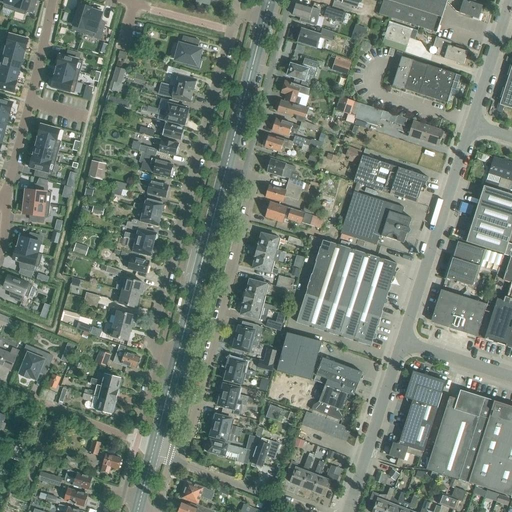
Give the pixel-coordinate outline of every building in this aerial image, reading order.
[(2,8),(13,12),(17,0),(0,0),(0,2),(4,3),(2,8)] [(17,0),(13,12),(14,12),(25,15),(27,11),(32,13),(36,0),(35,0),(17,0)] [(382,0),(378,14),(436,33),(440,18),(440,17),(441,18),(446,0),(382,0)] [(463,0),(458,13),(477,20),(482,7),(463,0)] [(83,34),(91,9),(91,8),(89,8),(90,6),(82,3),(82,5),(79,5),(76,13),(71,11),(67,24),(73,26),(71,30),(83,34)] [(300,19),(299,22),(315,27),(319,12),(312,10),(312,9),(296,4),(294,10),(292,11),(292,13),(293,15),(292,17),(300,19)] [(91,9),(83,34),(100,39),(105,23),(99,22),(102,13),(100,12),(100,10),(93,8),(93,9),(93,10),(91,9)] [(342,23),(345,15),(326,9),(323,17),(342,23)] [(411,31),(388,24),(381,45),(404,53),(411,31)] [(355,25),(351,39),(357,41),(359,37),(363,39),(367,29),(355,25)] [(334,33),(322,30),(320,35),(301,29),(300,32),(298,32),(296,37),(298,38),(297,42),(316,48),(320,37),(332,41),(334,33)] [(6,46),(24,51),(25,51),(28,40),(9,35),(6,46)] [(186,66),(199,69),(201,60),(198,60),(201,50),(197,48),(199,41),(183,37),(181,44),(179,44),(175,60),(187,63),(186,66)] [(466,52),(449,46),(450,43),(436,38),(433,47),(439,49),(437,57),(462,65),(466,52)] [(6,46),(4,55),(22,60),(24,51),(6,46)] [(60,55),(57,67),(80,73),(80,72),(83,61),(80,61),(78,60),(80,54),(68,51),(66,57),(60,55)] [(124,60),(126,53),(120,51),(118,58),(124,60)] [(0,54),(0,66),(19,71),(22,60),(4,55),(0,54)] [(329,70),(347,75),(351,62),(333,57),(329,70)] [(392,86),(404,90),(418,94),(448,104),(448,103),(447,103),(452,89),(456,91),(460,77),(457,75),(427,66),(413,62),(413,61),(401,58),(392,86)] [(305,86),(306,81),(303,80),(305,75),(313,77),(318,62),(306,59),(304,65),(303,68),(290,64),(287,76),(295,78),(293,82),(305,86)] [(511,64),(499,105),(511,109),(511,64)] [(0,66),(0,76),(16,81),(19,71),(0,66)] [(57,67),(55,76),(77,82),(80,73),(57,67)] [(121,84),(125,70),(116,67),(112,82),(113,82),(121,84)] [(168,67),(167,73),(173,74),(172,75),(176,76),(175,81),(171,80),(170,86),(193,92),(194,86),(196,86),(196,82),(196,81),(196,80),(189,78),(190,73),(180,70),(174,69),(168,67)] [(0,89),(13,93),(16,81),(0,76),(0,89)] [(54,76),(51,87),(74,94),(77,83),(77,82),(55,76),(54,76)] [(300,86),(285,81),(281,93),(285,95),(284,101),(297,105),(300,97),(297,96),(298,92),(306,95),(308,88),(300,86)] [(161,84),(158,94),(173,98),(172,101),(178,103),(179,100),(190,102),(191,101),(192,100),(193,98),(192,96),(193,92),(170,86),(161,84)] [(119,106),(121,100),(109,97),(107,102),(119,106)] [(353,124),(360,103),(340,97),(336,110),(348,114),(345,122),(353,124)] [(161,98),(158,109),(165,111),(165,112),(186,117),(187,116),(188,115),(189,112),(188,110),(188,109),(178,106),(178,103),(172,101),(169,101),(161,98)] [(0,112),(9,114),(12,103),(0,99),(0,112)] [(317,127),(303,122),(307,110),(280,101),(279,106),(277,107),(276,110),(277,111),(277,112),(292,117),(293,115),(297,117),(295,120),(301,122),(300,127),(315,131),(317,127)] [(355,119),(378,126),(380,119),(395,124),(398,116),(360,104),(355,119)] [(148,107),(146,112),(158,115),(157,119),(163,121),(163,120),(184,125),(185,123),(186,123),(187,119),(186,118),(186,117),(165,112),(165,111),(158,109),(148,107)] [(0,112),(0,122),(6,124),(9,114),(0,112)] [(298,127),(275,120),(272,131),(288,136),(288,135),(292,136),(294,131),(297,132),(298,127)] [(408,137),(439,147),(444,131),(413,121),(408,137)] [(181,140),(184,129),(165,124),(157,122),(156,127),(163,129),(161,135),(162,135),(181,140)] [(41,125),(38,137),(56,141),(56,140),(59,130),(41,125)] [(139,133),(153,137),(154,131),(141,127),(139,133)] [(292,143),(276,138),(276,139),(268,136),(267,140),(265,141),(264,145),(265,146),(265,147),(280,152),(282,146),(286,147),(285,148),(290,149),(292,143)] [(311,139),(310,140),(294,136),(292,143),(302,146),(302,144),(319,149),(322,142),(311,139)] [(38,137),(36,147),(58,153),(61,142),(56,140),(56,141),(38,137)] [(176,156),(179,145),(161,140),(161,139),(155,138),(153,144),(159,146),(158,151),(176,156)] [(139,150),(138,152),(142,153),(145,153),(155,156),(157,150),(147,147),(140,145),(139,150)] [(36,147),(33,156),(55,163),(58,153),(36,147)] [(346,156),(349,158),(358,161),(362,152),(349,147),(346,156)] [(142,153),(139,162),(143,163),(141,170),(153,173),(170,177),(170,176),(171,177),(172,176),(174,171),(173,169),(172,169),(173,166),(154,161),(155,156),(145,153),(142,153)] [(315,162),(317,155),(309,153),(307,160),(315,162)] [(33,156),(29,168),(36,170),(35,175),(46,179),(48,173),(52,174),(55,163),(33,156)] [(362,156),(354,183),(417,204),(421,192),(424,193),(425,190),(426,190),(427,187),(426,187),(429,178),(362,156)] [(466,243),(504,255),(511,230),(511,163),(494,157),(489,174),(501,178),(497,191),(484,186),(466,243)] [(289,178),(291,171),(294,172),(295,168),(285,164),(271,160),(267,172),(281,176),(289,178)] [(92,161),(88,177),(100,180),(104,164),(101,163),(93,161),(92,161)] [(25,190),(24,202),(50,205),(51,193),(47,193),(47,187),(48,181),(39,178),(36,185),(35,185),(34,191),(25,190)] [(289,178),(287,185),(301,189),(303,183),(289,178)] [(138,184),(149,187),(147,193),(165,198),(168,186),(150,182),(151,181),(139,179),(138,184)] [(301,189),(287,185),(285,191),(269,186),(266,198),(282,202),(284,196),(298,200),(301,189)] [(121,197),(123,190),(115,188),(113,195),(121,197)] [(83,197),(90,199),(92,190),(86,189),(83,197)] [(401,216),(404,208),(354,192),(340,234),(377,246),(379,238),(381,239),(382,237),(404,244),(407,234),(405,233),(407,228),(409,229),(412,219),(401,216)] [(164,204),(152,201),(153,198),(144,196),(143,199),(146,199),(143,210),(161,215),(164,204)] [(24,202),(23,214),(32,215),(31,221),(43,222),(44,216),(49,217),(50,205),(24,202)] [(268,209),(265,217),(266,217),(282,222),(283,219),(283,218),(287,219),(290,210),(286,209),(287,208),(270,203),(270,202),(269,204),(268,205),(267,208),(268,209)] [(93,205),(92,212),(102,215),(104,208),(93,205)] [(290,210),(287,219),(290,220),(300,223),(308,225),(322,230),(325,221),(326,216),(318,213),(317,218),(311,216),(291,209),(290,210)] [(143,210),(140,221),(138,220),(137,225),(147,227),(148,223),(158,226),(161,215),(143,210)] [(124,237),(135,240),(153,245),(156,234),(146,231),(147,227),(137,225),(136,229),(138,229),(137,235),(124,231),(122,237),(124,237)] [(259,239),(257,245),(275,249),(277,242),(279,243),(280,238),(262,233),(260,239),(259,239)] [(20,237),(17,248),(38,254),(40,243),(42,237),(30,234),(29,239),(20,237)] [(121,246),(133,249),(132,251),(150,256),(153,245),(135,240),(123,237),(121,246)] [(287,242),(302,247),(304,242),(289,237),(287,242)] [(296,322),(371,347),(398,265),(323,241),(296,322)] [(448,270),(445,279),(474,288),(480,268),(485,251),(458,242),(453,257),(452,256),(449,266),(451,266),(450,271),(448,270)] [(76,244),(74,251),(85,255),(87,250),(83,248),(84,246),(76,244)] [(274,254),(276,254),(285,257),(287,253),(277,250),(275,249),(257,245),(254,256),(272,261),(274,254)] [(16,248),(13,260),(22,262),(20,268),(33,271),(34,266),(39,267),(42,255),(38,254),(17,248),(16,248)] [(120,260),(129,263),(128,269),(132,270),(131,274),(143,277),(144,273),(146,273),(149,261),(132,257),(133,254),(122,252),(120,260)] [(493,313),(485,339),(506,346),(511,328),(511,257),(505,256),(503,255),(503,256),(498,273),(496,278),(504,280),(503,281),(504,281),(504,280),(511,282),(511,283),(507,298),(506,297),(504,301),(499,300),(499,299),(498,298),(497,298),(497,299),(497,300),(496,305),(495,305),(493,312),(493,313)] [(279,270),(272,268),(270,268),(272,261),(254,256),(253,262),(254,263),(252,268),(271,273),(277,275),(279,270)] [(106,272),(119,277),(121,271),(107,267),(106,271),(106,272)] [(37,279),(47,282),(48,277),(39,274),(37,279)] [(278,281),(293,285),(294,280),(279,276),(278,281)] [(4,288),(12,291),(10,297),(21,301),(24,296),(28,297),(31,289),(33,286),(8,277),(4,288)] [(121,291),(139,296),(143,283),(125,278),(121,291)] [(245,291),(263,296),(265,289),(267,289),(268,285),(250,280),(249,285),(247,286),(245,291)] [(291,291),(293,285),(278,281),(276,287),(291,291)] [(431,322),(477,337),(487,305),(441,290),(431,322)] [(115,302),(118,303),(136,308),(139,296),(121,291),(120,298),(116,297),(115,302)] [(271,311),(272,310),(273,306),(266,304),(266,305),(263,304),(261,303),(263,296),(245,291),(242,303),(262,308),(263,308),(265,309),(271,311)] [(85,299),(98,302),(100,296),(86,293),(85,299)] [(96,308),(98,302),(85,299),(83,304),(96,308)] [(262,308),(242,303),(241,308),(242,310),(241,315),(265,321),(267,317),(261,316),(263,308),(262,308)] [(44,304),(39,316),(41,317),(47,319),(51,306),(44,304)] [(113,324),(131,328),(131,327),(134,328),(135,325),(132,324),(134,316),(112,310),(109,323),(113,324)] [(0,324),(6,327),(9,320),(9,318),(0,314),(0,324)] [(282,332),(284,325),(267,320),(265,326),(282,332)] [(258,326),(243,322),(242,327),(238,326),(238,327),(236,327),(235,332),(236,333),(235,337),(254,342),(257,332),(261,333),(262,328),(258,327),(258,326)] [(76,329),(89,333),(91,328),(79,323),(76,329)] [(106,335),(110,336),(128,341),(131,328),(113,324),(111,331),(107,330),(106,335)] [(311,380),(321,341),(286,333),(276,371),(311,380)] [(233,348),(232,350),(242,353),(243,351),(249,353),(250,345),(253,346),(254,342),(235,337),(234,341),(233,341),(231,347),(233,347),(232,348),(233,348)] [(0,365),(11,371),(19,351),(12,348),(10,355),(0,350),(0,343),(1,341),(0,340),(0,365)] [(26,359),(20,374),(29,378),(29,377),(36,379),(39,372),(45,375),(53,356),(26,345),(21,357),(26,359)] [(140,357),(126,352),(126,351),(117,348),(111,361),(113,362),(126,367),(127,366),(135,369),(140,357)] [(274,364),(277,352),(267,350),(264,362),(274,364)] [(64,351),(61,360),(68,363),(71,354),(64,351)] [(95,362),(106,366),(111,355),(100,351),(95,362)] [(228,359),(226,365),(228,365),(227,369),(243,374),(248,375),(254,376),(255,372),(244,369),(246,363),(241,361),(241,359),(231,356),(230,358),(229,359),(228,359)] [(318,402),(313,406),(311,410),(342,422),(343,417),(342,411),(348,394),(354,396),(358,385),(363,373),(322,357),(318,369),(313,381),(325,385),(318,402)] [(258,368),(272,371),(274,364),(264,362),(260,361),(258,368)] [(224,373),(222,379),(224,379),(224,380),(240,385),(242,379),(246,380),(248,375),(243,374),(227,369),(226,374),(224,373)] [(413,372),(405,398),(413,400),(399,444),(393,443),(389,455),(405,460),(407,453),(421,457),(423,452),(424,452),(446,383),(413,372)] [(49,386),(56,389),(61,377),(53,374),(49,386)] [(101,386),(117,390),(121,378),(104,374),(102,381),(91,378),(90,383),(101,386)] [(266,391),(269,380),(261,378),(258,389),(266,391)] [(98,397),(114,402),(117,390),(101,386),(101,387),(91,384),(90,390),(89,390),(88,394),(98,397)] [(221,385),(220,390),(221,391),(220,395),(246,402),(246,401),(252,403),(253,398),(247,396),(238,394),(239,388),(223,384),(223,385),(221,385)] [(439,474),(454,479),(459,480),(511,496),(511,493),(511,406),(461,390),(458,400),(450,397),(426,470),(432,472),(439,474)] [(114,402),(98,397),(84,393),(82,398),(83,400),(89,402),(90,401),(92,401),(90,408),(95,409),(95,410),(111,414),(114,402)] [(217,399),(216,405),(218,405),(217,406),(223,408),(222,412),(232,414),(239,416),(242,405),(246,406),(247,402),(246,402),(220,395),(219,399),(217,399)] [(280,408),(268,404),(264,416),(276,420),(280,408)] [(21,429),(27,431),(33,418),(19,411),(16,418),(24,422),(21,429)] [(213,415),(212,421),(213,421),(212,424),(212,426),(231,431),(240,433),(241,428),(232,426),(230,425),(230,424),(232,414),(222,412),(221,416),(215,414),(215,416),(213,415)] [(312,415),(306,412),(301,425),(307,428),(312,415)] [(318,417),(314,415),(312,415),(307,428),(312,430),(318,417)] [(323,419),(318,417),(312,430),(318,432),(323,419)] [(318,432),(323,434),(328,421),(323,419),(318,432)] [(328,421),(323,434),(329,436),(334,423),(328,421)] [(335,438),(340,425),(334,423),(329,436),(335,438)] [(341,440),(345,427),(340,425),(335,438),(341,440)] [(209,430),(208,435),(210,436),(209,436),(216,438),(215,441),(230,445),(230,442),(232,442),(234,436),(239,437),(240,433),(231,431),(212,426),(211,430),(209,430)] [(346,442),(351,429),(345,427),(341,440),(346,442)] [(253,454),(250,462),(252,463),(252,464),(255,465),(257,464),(262,466),(266,457),(274,460),(279,444),(260,438),(256,436),(253,447),(254,447),(251,453),(253,454)] [(18,445),(7,440),(2,449),(7,451),(5,456),(18,462),(24,449),(18,447),(18,445)] [(246,450),(210,440),(209,445),(206,444),(204,451),(218,455),(217,456),(223,458),(223,456),(224,456),(226,450),(228,451),(229,452),(229,453),(230,453),(231,454),(232,454),(233,454),(235,454),(237,454),(238,453),(239,455),(238,461),(243,462),(246,450)] [(89,453),(97,455),(101,444),(92,441),(89,453)] [(246,450),(243,462),(248,464),(251,451),(246,450)] [(99,458),(104,460),(100,471),(108,474),(111,467),(119,469),(122,459),(101,452),(99,458)] [(73,465),(79,468),(81,461),(67,456),(65,463),(73,465)] [(290,483),(302,487),(307,472),(313,459),(307,457),(302,470),(296,468),(297,464),(291,462),(286,474),(292,476),(290,483)] [(302,487),(313,492),(319,476),(324,463),(319,461),(314,474),(307,472),(302,487)] [(319,476),(313,492),(325,496),(331,481),(336,483),(339,477),(333,475),(336,468),(331,466),(326,479),(319,476)] [(394,480),(398,474),(392,470),(388,476),(394,480)] [(73,485),(80,488),(80,487),(89,490),(92,478),(71,471),(68,471),(65,481),(67,483),(70,485),(71,484),(73,485)] [(50,484),(59,486),(62,480),(52,478),(41,474),(38,480),(50,484)] [(182,498),(197,504),(200,497),(210,500),(213,493),(206,490),(206,489),(200,486),(199,487),(194,485),(194,484),(189,482),(189,483),(187,484),(185,489),(185,490),(184,492),(183,492),(182,496),(182,497),(182,498)] [(62,492),(66,493),(64,500),(69,501),(69,502),(76,504),(84,506),(88,495),(64,487),(62,492)] [(487,490),(476,487),(474,493),(485,496),(487,490)] [(385,511),(389,503),(394,490),(389,488),(387,495),(379,495),(378,495),(372,493),(368,505),(374,507),(371,511),(385,511)] [(398,511),(403,501),(405,494),(400,492),(397,502),(393,498),(391,497),(394,490),(389,503),(385,511),(398,511)] [(498,494),(488,491),(486,496),(497,500),(498,494)] [(48,494),(46,501),(55,504),(57,497),(48,494)] [(440,505),(447,508),(451,497),(444,494),(440,505)] [(507,497),(500,495),(497,502),(505,505),(507,497)] [(403,501),(398,511),(412,511),(417,498),(412,496),(409,503),(403,501)] [(451,497),(447,508),(455,511),(459,500),(451,497)] [(413,511),(412,511),(425,511),(429,503),(423,501),(419,511),(413,511)] [(177,511),(208,511),(209,511),(190,505),(189,506),(182,503),(180,509),(178,509),(177,511)]
